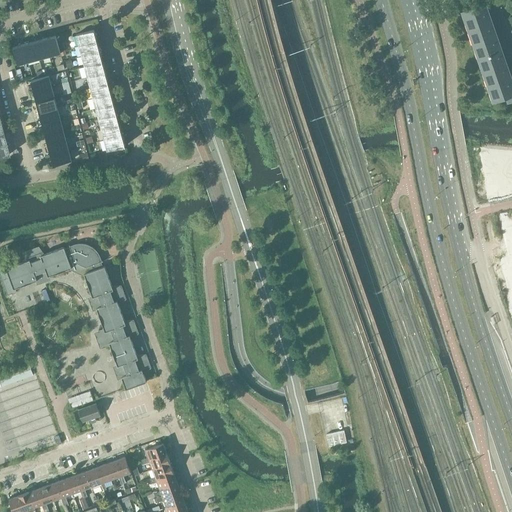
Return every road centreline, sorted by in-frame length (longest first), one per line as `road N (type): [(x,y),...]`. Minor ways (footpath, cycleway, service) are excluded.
road 1 (primary): [(379,0),(456,306),(511,473)]
road 2 (tertiary): [(317,511),(293,379),(214,139)]
road 3 (primary): [(461,248),(409,0)]
road 4 (residential): [(0,478),(167,416)]
road 5 (primary): [(511,414),(461,248)]
road 6 (tertiary): [(166,0),(193,97),(214,139)]
road 7 (tertiary): [(214,139),(178,0)]
road 8 (unclassified): [(34,178),(0,50)]
